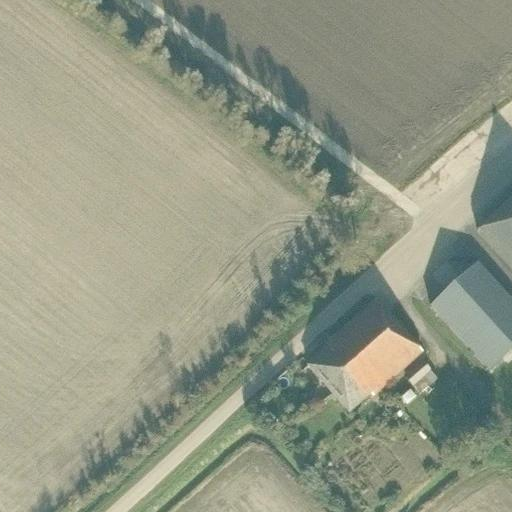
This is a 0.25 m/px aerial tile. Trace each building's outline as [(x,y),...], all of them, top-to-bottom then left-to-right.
[(511,200),(476,234),(511,272),(511,200)] [(511,303),(477,265),(430,309),(489,373),(511,352),(511,303)] [(328,349),(307,368),(327,391),(398,328),(375,303),(326,346),(328,349)] [(421,354),(398,328),(327,391),(348,414),(370,395),(372,397),(421,354)] [(422,364),(403,381),(418,397),(436,381),(422,364)] [(452,444),(459,437),(469,447),(494,425),(469,396),(455,408),(453,405),(447,411),(449,414),(436,426),(452,444)]
